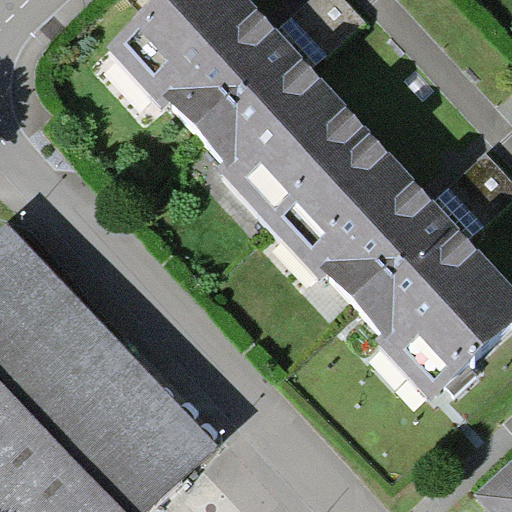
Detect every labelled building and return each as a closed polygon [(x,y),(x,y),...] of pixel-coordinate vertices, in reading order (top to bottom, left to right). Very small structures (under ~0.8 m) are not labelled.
[(280,29),(253,0),(156,0),(109,43),(166,106),(173,100),(234,167),(224,176),(318,280),(329,270),(388,335),(380,342),(431,399),(511,325),(511,282),(471,238),(449,214),(436,199),(314,66),(291,41),(280,29)] [(343,0),(311,0),(280,29),(314,66),(363,22),(343,0)] [(511,183),(487,155),(436,199),(471,238),(511,202),(511,183)] [(154,511),(223,447),(9,220),(0,227),(0,511),(154,511)] [(511,511),(511,466),(477,499),(488,511),(511,511)]
